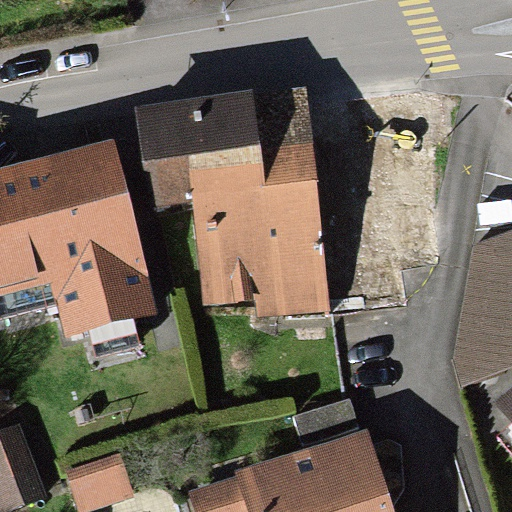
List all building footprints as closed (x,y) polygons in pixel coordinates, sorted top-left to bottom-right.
[(254,120),(132,141),(155,223),(194,219),(202,315),(407,297),(404,270),(431,268),(416,106),(254,120)] [(104,173),(0,199),(0,324),(134,291),(104,173)] [(20,422),(0,429),(0,504),(2,511),(18,511),(49,501),(20,422)] [(235,476),(188,490),(194,511),(390,511),(365,429),(233,469),(235,476)] [(123,451),(66,467),(78,511),(135,496),(123,451)]
